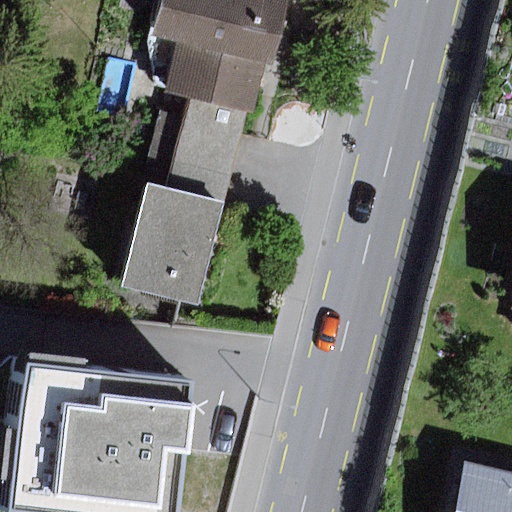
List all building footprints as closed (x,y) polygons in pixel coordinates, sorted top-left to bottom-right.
[(256,117),(269,65),(276,65),(292,0),(161,0),(152,39),(175,44),(163,94),(188,100),(246,115),(256,117)] [(246,115),(188,100),(172,163),(231,177),(246,115)] [(231,177),(172,163),(166,190),(225,204),(231,177)] [(150,187),(126,288),(200,306),(225,204),(166,190),(150,187)] [(508,302),(511,303),(511,200),(488,298),(508,302)] [(511,303),(508,302),(502,326),(511,328),(511,303)] [(0,505),(58,511),(166,511),(182,380),(13,360),(0,469),(0,505)] [(511,511),(511,470),(442,455),(429,511),(511,511)]
